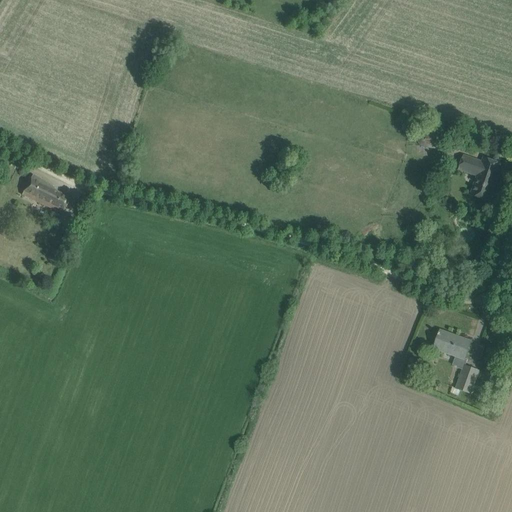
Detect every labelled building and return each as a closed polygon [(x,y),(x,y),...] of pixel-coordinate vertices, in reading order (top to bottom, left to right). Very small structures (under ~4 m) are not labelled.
[(471,195),(480,198),(489,201),(502,165),(484,159),(483,162),(464,155),(459,169),(478,176),(471,195)] [(61,214),(70,199),(53,189),(54,188),(33,175),(21,194),(61,214)] [(64,249),(71,235),(63,231),(56,245),(64,249)] [(433,349),(464,360),(471,342),(440,331),(439,333),(433,349)] [(456,389),(471,394),(479,371),(464,366),(456,389)]
